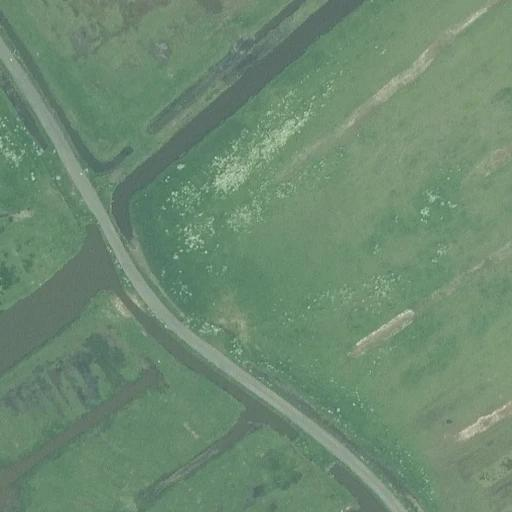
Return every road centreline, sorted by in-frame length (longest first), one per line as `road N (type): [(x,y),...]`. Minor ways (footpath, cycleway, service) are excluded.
road 1 (unclassified): [(394,511),(329,442),(196,341),(124,261),(0,45)]
road 2 (track): [(314,0),(90,195)]
